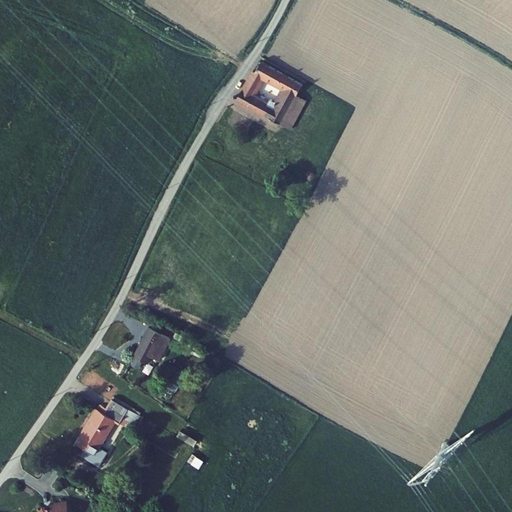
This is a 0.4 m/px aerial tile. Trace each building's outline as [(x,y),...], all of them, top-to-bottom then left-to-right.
[(297,94),(301,96),(305,91),(300,88),(302,85),(262,60),(256,69),(255,68),(237,101),(280,125),(297,94)] [(301,96),(297,94),(280,125),(290,131),(307,99),(301,96)] [(336,145),(356,107),(333,95),(318,123),(331,130),(326,139),(336,145)] [(167,326),(145,317),(132,347),(147,353),(150,345),(158,348),(167,326)] [(132,412),(138,403),(111,387),(106,396),(99,392),(97,396),(95,395),(84,412),(87,414),(81,424),(78,422),(73,430),(102,448),(111,433),(104,429),(116,411),(118,412),(122,406),(132,412)] [(132,412),(122,406),(118,412),(129,418),(132,412)] [(167,451),(176,440),(164,431),(155,442),(167,451)] [(38,499),(30,511),(71,511),(76,509),(73,501),(71,502),(68,493),(67,489),(55,493),(56,496),(45,500),(43,502),(38,499)]
